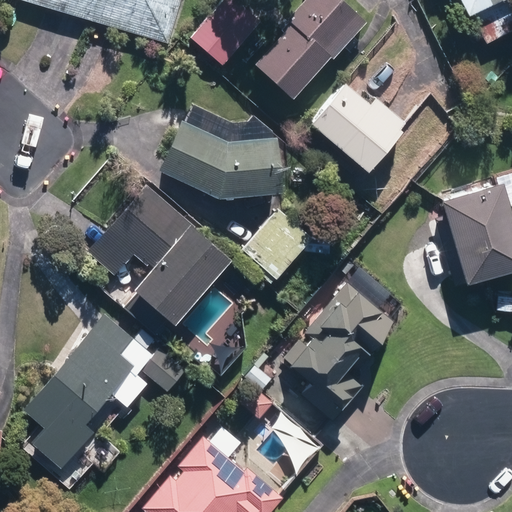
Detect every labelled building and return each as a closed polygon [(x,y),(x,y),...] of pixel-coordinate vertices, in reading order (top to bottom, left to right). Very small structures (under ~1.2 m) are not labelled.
[(18,0),(90,22),(96,0),(18,0)] [(96,0),(90,22),(163,44),(176,0),(96,0)] [(255,24),(226,0),(218,0),(185,39),(217,67),(255,24)] [(362,23),(336,0),(297,0),(279,20),(285,25),(245,68),(282,102),(321,59),(325,62),(362,23)] [(451,0),(461,18),(496,0),(451,0)] [(303,126),(358,174),(399,127),(368,100),(363,106),(340,85),(303,126)] [(210,200),(272,195),(268,139),(223,143),(167,121),(150,171),(210,200)] [(431,221),(449,288),(511,270),(511,251),(500,208),(511,204),(511,172),(441,192),(443,199),(431,203),(436,220),(431,221)] [(124,309),(156,336),(168,321),(176,327),(231,261),(193,229),(195,227),(144,185),(87,252),(115,275),(133,255),(152,271),(134,292),(137,295),(124,309)] [(237,250),(270,281),(306,239),(272,210),(237,250)] [(293,394),(327,423),(358,386),(343,372),(385,322),(343,283),(304,329),(301,326),(291,338),(299,345),(280,368),(301,385),(293,394)] [(31,444),(61,469),(93,433),(85,425),(112,395),(128,408),(148,384),(136,375),(141,369),(162,388),(181,367),(159,348),(152,356),(146,351),(155,341),(142,330),(133,340),(105,316),(24,410),(44,428),(31,444)] [(270,511),(282,498),(247,468),(245,471),(202,435),(141,509),(144,511),(270,511)]
